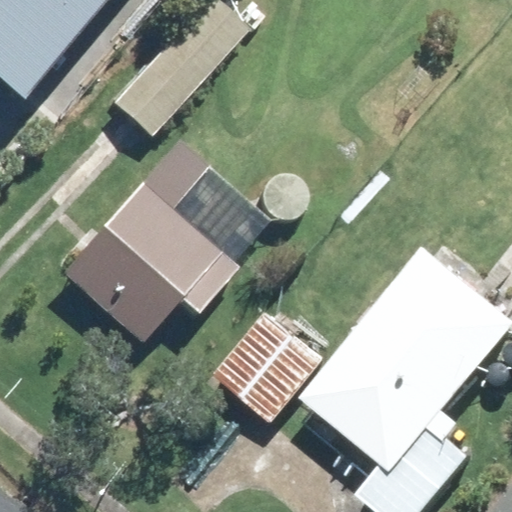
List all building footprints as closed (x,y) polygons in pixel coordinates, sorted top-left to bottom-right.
[(0,0),(0,70),(29,94),(106,0),(0,0)] [(209,0),(117,104),(155,137),(265,15),(250,2),(238,16),(219,0),(209,0)] [(183,139),(68,271),(148,341),(185,301),(202,316),(244,268),(177,210),(214,167),(183,139)] [(313,400),(324,407),(310,423),(380,480),(367,496),(387,511),(432,511),(478,457),(457,440),(472,423),(457,412),(511,344),(511,308),(438,247),(426,262),(419,256),(354,334),(362,340),(313,400)] [(281,424),(334,359),(276,312),(223,377),(281,424)]
